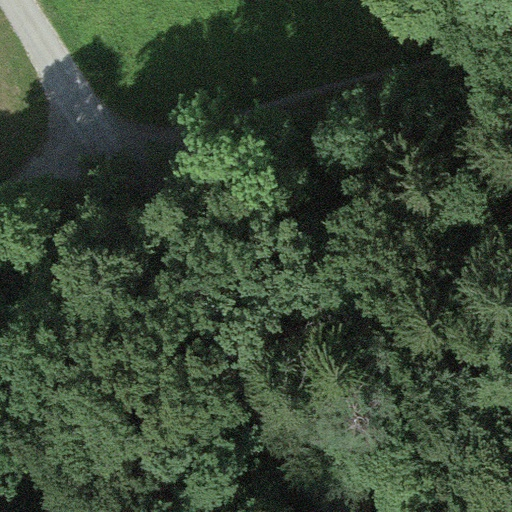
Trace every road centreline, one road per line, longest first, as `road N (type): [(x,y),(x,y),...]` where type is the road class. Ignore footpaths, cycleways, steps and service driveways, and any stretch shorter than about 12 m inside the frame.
road 1 (track): [(331,511),(116,152)]
road 2 (track): [(116,152),(511,40)]
road 3 (track): [(116,152),(20,0)]
road 4 (track): [(116,152),(0,206)]
